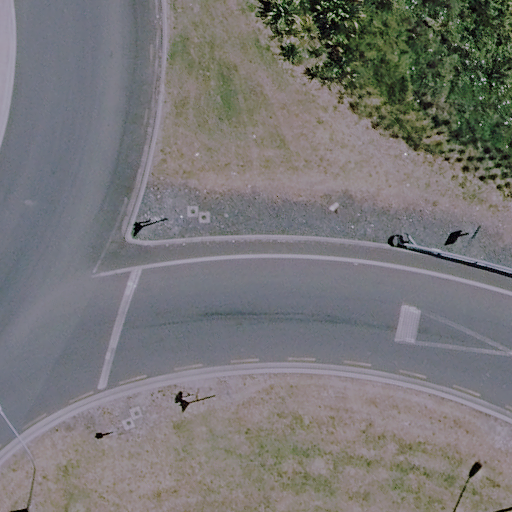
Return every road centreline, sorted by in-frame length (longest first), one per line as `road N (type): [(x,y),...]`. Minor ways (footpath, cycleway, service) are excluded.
road 1 (motorway): [(511,334),(49,178)]
road 2 (secondary): [(75,0),(79,40),(49,178)]
